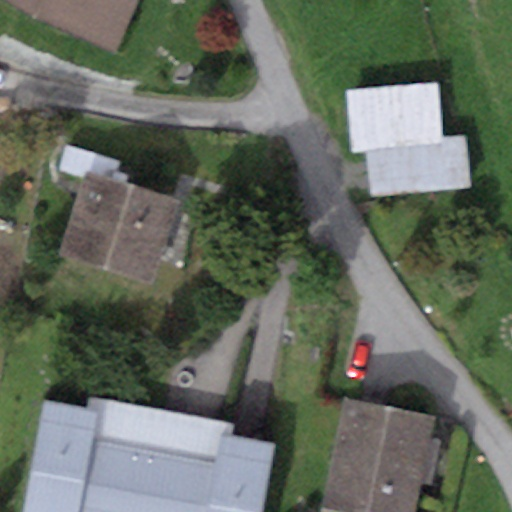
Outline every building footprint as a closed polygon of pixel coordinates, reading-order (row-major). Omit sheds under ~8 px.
[(133,0),(15,0),(113,44),(133,0)] [(436,83),(345,93),(351,155),(366,153),(371,198),(470,187),(465,138),(442,140),(436,83)] [(66,146),(58,170),(82,179),(57,251),(150,283),(177,201),(111,179),(116,163),(66,146)] [(89,411),(39,401),(18,511),(199,511),(214,434),(216,422),(92,398),(89,411)] [(445,419),(342,398),(319,509),(333,511),(411,511),(418,482),(432,485),(445,419)] [(256,511),(269,444),(214,434),(199,511),(256,511)]
